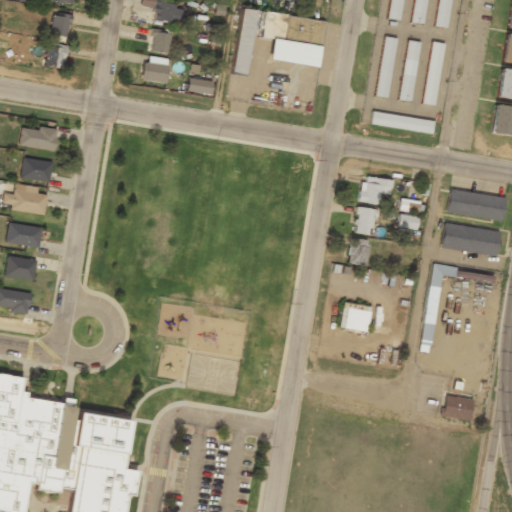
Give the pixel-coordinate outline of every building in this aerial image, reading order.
[(180,22),(181,9),(173,9),(174,0),(172,0),(149,0),(153,0),(151,19),(180,22)] [(386,0),(384,18),(397,20),(400,0),(386,0)] [(411,0),(409,22),(422,24),(425,0),(411,0)] [(435,0),(432,26),(445,28),(448,0),(435,0)] [(229,74),(243,76),(252,11),(238,9),(229,74)] [(322,22),(261,12),(257,37),(270,40),(266,61),(315,69),(322,22)] [(68,15),(50,13),(48,35),(66,37),(68,15)] [(169,31),(152,28),(148,51),(165,54),(169,31)] [(511,36),(502,35),(499,64),(511,65),(511,36)] [(373,97),(385,98),(394,38),(381,36),(373,97)] [(409,102),(417,42),(404,40),(397,100),(409,102)] [(420,104),(432,106),(441,43),(428,42),(420,104)] [(61,69),(65,46),(46,43),(42,66),(61,69)] [(164,82),(165,58),(142,56),(141,80),(164,82)] [(511,71),(497,69),(492,97),(511,100),(511,71)] [(184,92),(209,94),(210,80),(185,78),(184,92)] [(506,137),(511,109),(492,105),(486,133),(506,137)] [(429,134),(431,121),(369,112),(367,126),(429,134)] [(52,150),(55,129),(36,126),(35,129),(18,127),(16,145),(52,150)] [(49,161),(20,158),(18,179),(47,182),(49,161)] [(356,201),(375,205),(377,193),(388,195),(390,180),(361,175),(356,201)] [(35,187),(13,184),(11,194),(2,192),(0,201),(0,203),(8,205),(7,209),(42,215),(45,195),(34,193),(35,187)] [(498,222),(502,198),(447,189),(443,212),(498,222)] [(397,210),(417,212),(417,200),(398,199),(397,210)] [(373,209),(356,207),(353,233),(370,235),(373,209)] [(416,217),(397,213),(394,226),(413,230),(416,217)] [(37,246),(39,226),(5,224),(4,243),(37,246)] [(493,256),(496,232),(441,224),(437,248),(493,256)] [(345,263),(363,266),(367,241),(349,238),(345,263)] [(2,276),(30,281),(34,260),(5,255),(2,276)] [(417,350),(426,352),(438,275),(452,277),(453,268),(429,265),(417,350)] [(0,306),(7,307),(7,311),(25,314),(28,294),(0,288),(0,306)] [(338,329),(366,331),(368,306),(340,303),(338,329)] [(0,511),(21,511),(25,489),(67,495),(64,511),(120,511),(123,495),(129,496),(133,471),(121,470),(128,422),(70,413),(71,406),(17,398),(20,378),(0,374),(0,511)] [(469,401),(443,397),(439,416),(465,422),(469,401)]
